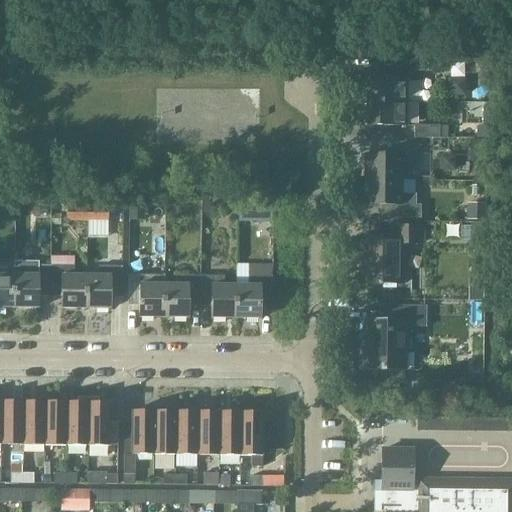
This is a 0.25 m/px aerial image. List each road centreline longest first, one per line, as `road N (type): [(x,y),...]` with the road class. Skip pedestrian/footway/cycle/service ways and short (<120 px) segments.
road 1 (residential): [(310,360),(0,358)]
road 2 (residential): [(310,360),(311,136),(301,62)]
road 3 (residential): [(309,511),(310,360)]
